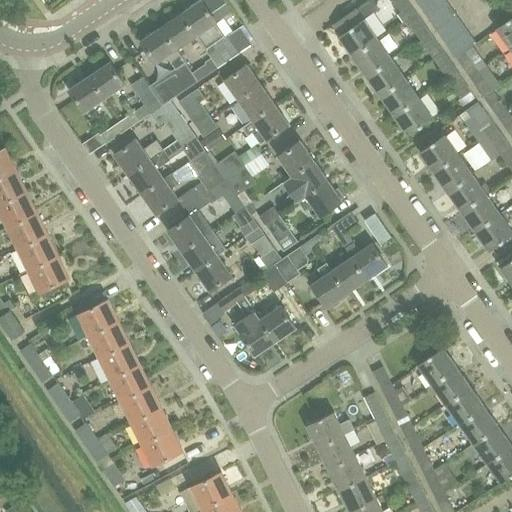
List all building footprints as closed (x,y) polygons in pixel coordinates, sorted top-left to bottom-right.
[(202,0),(201,0),(180,14),(195,37),(197,36),(212,59),(211,60),(217,69),(239,54),(217,22),(218,22),(202,0)] [(407,0),(392,0),(400,12),(397,14),(402,22),(405,19),(416,12),(407,0)] [(415,0),(421,8),(432,0),(415,0)] [(446,0),(432,0),(421,8),(428,18),(449,3),(446,0)] [(449,3),(428,18),(435,28),(456,13),(449,3)] [(355,7),(329,27),(338,37),(339,36),(353,56),(377,39),(363,19),(364,18),(355,7)] [(416,12),(405,19),(410,26),(419,39),(429,31),(416,12)] [(456,13),(435,28),(442,38),(463,23),(456,13)] [(180,14),(161,27),(176,50),(195,37),(180,14)] [(511,16),(496,27),(510,47),(511,46),(511,16)] [(463,23),(442,38),(449,47),(470,33),(463,23)] [(161,27),(141,41),(156,63),(167,56),(176,50),(161,27)] [(429,31),(419,39),(433,58),(443,51),(429,31)] [(470,33),(449,47),(456,58),(456,57),(466,51),(477,43),(470,33)] [(377,39),(353,56),(367,76),(391,58),(377,39)] [(176,50),(167,56),(177,70),(185,64),(176,50)] [(443,51),(433,58),(447,78),(457,71),(443,51)] [(466,51),(456,57),(469,76),(479,69),(466,51)] [(391,58),(367,76),(380,95),(405,78),(391,58)] [(211,60),(191,73),(197,82),(217,69),(211,60)] [(110,61),(88,76),(103,99),(126,84),(110,61)] [(163,78),(149,88),(162,106),(171,100),(175,97),(197,82),(191,73),(185,64),(177,70),(163,78)] [(246,64),(225,80),(239,100),(261,85),(246,64)] [(479,69),(469,76),(483,96),(493,89),(479,69)] [(457,71),(447,78),(461,98),(464,96),(471,91),(457,71)] [(88,76),(69,89),(85,111),(103,99),(88,76)] [(405,78),(380,95),(394,115),(419,97),(405,78)] [(261,85),(239,100),(253,120),(275,105),(261,85)] [(144,105),(134,111),(141,120),(150,114),(162,106),(149,88),(138,95),(144,105)] [(198,88),(178,101),(198,128),(212,118),(203,105),(208,101),(198,88)] [(493,89),(483,96),(497,116),(507,109),(493,89)] [(461,98),(458,100),(462,106),(475,97),(471,91),(464,96),(461,98)] [(419,97),(394,115),(404,129),(408,135),(417,129),(433,117),(419,97)] [(162,106),(150,114),(158,125),(164,121),(177,140),(192,130),(191,129),(171,100),(162,106)] [(253,120),(244,127),(249,135),(253,132),(261,144),(267,140),(283,129),(289,125),(275,105),(253,120)] [(483,107),(472,114),(482,129),(487,135),(497,128),(483,107)] [(507,109),(497,116),(506,129),(511,136),(511,135),(511,116),(507,109)] [(134,111),(119,122),(125,131),(141,120),(134,111)] [(212,118),(198,128),(198,129),(204,137),(215,129),(218,127),(212,118)] [(109,129),(100,135),(107,143),(125,131),(119,122),(109,129)] [(497,128),(487,135),(501,155),(511,147),(498,129),(497,128)] [(192,130),(177,140),(183,148),(197,138),(192,130)] [(222,130),(202,143),(207,150),(227,137),(222,130)] [(443,134),(420,152),(434,172),(459,155),(443,134)] [(136,138),(114,154),(128,174),(165,148),(159,139),(144,150),(136,138)] [(299,140),(278,155),(293,176),(314,161),(299,140)] [(511,148),(511,147),(501,155),(511,171),(511,148)] [(5,148),(0,150),(0,177),(16,170),(5,148)] [(165,148),(128,174),(142,194),(165,178),(158,169),(173,158),(165,148)] [(204,150),(188,161),(199,177),(216,165),(205,150),(204,150)] [(235,151),(216,165),(226,179),(226,180),(239,171),(240,172),(246,167),(235,151)] [(265,155),(252,167),(266,181),(279,170),(265,155)] [(459,155),(434,172),(448,192),(473,175),(459,155)] [(294,178),(287,182),(300,200),(328,180),(314,161),(293,176),(294,178)] [(216,165),(199,177),(209,191),(226,179),(216,165)] [(239,171),(226,180),(232,188),(237,195),(257,182),(246,167),(240,172),(239,171)] [(0,177),(0,204),(26,191),(16,170),(0,177)] [(165,178),(142,194),(157,214),(179,198),(172,188),(181,182),(174,171),(165,178)] [(473,175),(448,192),(462,211),(486,194),(491,190),(485,182),(480,186),(473,175)] [(226,179),(209,191),(214,199),(222,194),(236,214),(246,207),(237,195),(232,188),(226,180),(226,179)] [(328,180),(300,200),(307,210),(313,205),(321,216),(342,200),(344,198),(338,190),(336,192),(328,180)] [(26,191),(0,204),(0,208),(9,227),(37,213),(26,191)] [(486,194),(462,211),(476,231),(500,214),(486,194)] [(273,206),(259,216),(266,226),(280,215),(273,206)] [(236,214),(232,216),(240,227),(253,218),(246,207),(236,214)] [(190,216),(168,231),(182,250),(204,235),(213,230),(199,210),(190,216)] [(351,212),(331,226),(340,239),(352,256),(351,257),(367,279),(387,265),(372,243),(361,250),(345,228),(357,220),(351,212)] [(37,213),(9,227),(19,248),(48,235),(37,213)] [(511,230),(500,214),(476,231),(490,251),(511,234),(511,230)] [(280,215),(266,226),(274,238),(289,228),(280,215)] [(246,235),(245,236),(250,244),(252,243),(261,257),(274,248),(259,226),(246,235)] [(204,235),(182,250),(196,270),(218,255),(226,249),(213,230),(204,235)] [(325,230),(311,240),(317,247),(331,238),(325,230)] [(48,235),(19,248),(30,270),(58,256),(48,235)] [(311,240),(299,248),(305,255),(317,247),(311,240)] [(218,255),(196,270),(211,291),(232,276),(218,255)] [(283,259),(275,264),(287,282),(300,273),(299,271),(288,255),(283,259)] [(58,256),(30,270),(41,292),(69,278),(58,256)] [(351,257),(332,270),(347,292),(367,279),(351,257)] [(511,258),(500,267),(511,283),(511,258)] [(322,276),(311,283),(313,287),(311,289),(316,296),(318,294),(326,306),(328,305),(330,308),(339,302),(337,298),(347,292),(332,270),(326,262),(317,269),(322,276)] [(275,264),(262,274),(274,291),(287,282),(275,264)] [(253,277),(238,287),(244,296),(260,286),(253,277)] [(238,287),(219,301),(225,309),(244,296),(238,287)] [(107,299),(79,313),(90,335),(118,321),(107,299)] [(281,305),(260,319),(275,341),(296,327),(281,305)] [(11,310),(0,317),(0,321),(13,340),(26,331),(11,310)] [(254,311),(233,325),(239,333),(254,355),(275,341),(260,319),(254,311)] [(118,321),(90,335),(100,356),(128,342),(118,321)] [(128,342),(100,356),(111,378),(139,364),(128,342)] [(30,343),(20,350),(30,366),(41,358),(39,355),(30,343)] [(442,346),(417,364),(431,384),(456,366),(442,346)] [(41,358),(30,366),(41,381),(52,374),(41,358)] [(139,364),(111,378),(121,399),(150,385),(139,364)] [(456,366),(431,384),(445,404),(470,386),(456,366)] [(58,382),(47,390),(58,406),(69,398),(58,382)] [(391,383),(381,389),(391,410),(403,405),(402,403),(395,391),(391,383)] [(150,385),(121,399),(132,421),(160,407),(150,385)] [(470,386),(445,404),(459,423),(484,406),(470,386)] [(374,391),(363,397),(374,418),(385,413),(374,391)] [(69,398),(58,406),(69,422),(80,414),(69,398)] [(403,405),(391,410),(402,432),(413,426),(403,405)] [(484,406),(459,423),(473,443),(498,425),(484,406)] [(160,407),(132,421),(143,442),(171,428),(160,407)] [(333,411),(306,424),(317,446),(344,433),(353,428),(348,419),(340,424),(333,411)] [(385,413),(374,418),(385,440),(396,434),(385,413)] [(85,423),(74,430),(85,446),(96,439),(85,423)] [(498,425),(473,443),(487,463),(511,445),(498,425)] [(413,426),(402,432),(412,453),(423,447),(413,426)] [(171,428),(143,442),(153,464),(182,450),(171,428)] [(344,433),(317,446),(328,468),(355,454),(344,433)] [(396,434),(385,440),(395,461),(406,456),(396,434)] [(96,439),(85,446),(97,462),(107,454),(96,439)] [(511,445),(487,463),(501,483),(511,474),(511,445)] [(423,447),(412,453),(423,474),(434,469),(423,447)] [(355,454),(328,468),(338,489),(365,476),(355,454)] [(406,456),(395,461),(406,483),(417,477),(406,456)] [(113,463),(102,470),(114,487),(125,479),(113,463)] [(434,469),(423,474),(434,496),(444,490),(434,469)] [(192,485),(180,491),(185,502),(197,496),(202,507),(203,507),(231,493),(220,471),(192,485)] [(365,476),(338,489),(349,511),(376,498),(366,476),(365,476)] [(417,477),(406,483),(416,504),(427,499),(417,477)] [(455,511),(444,490),(434,496),(441,511),(455,511)] [(240,511),(231,493),(203,507),(205,511),(240,511)] [(376,498),(349,511),(392,511),(390,507),(383,511),(376,498)] [(146,511),(137,499),(126,507),(129,511),(146,511)] [(433,511),(427,499),(416,504),(420,511),(433,511)] [(20,500),(6,510),(6,511),(23,511),(26,510),(20,500)]
